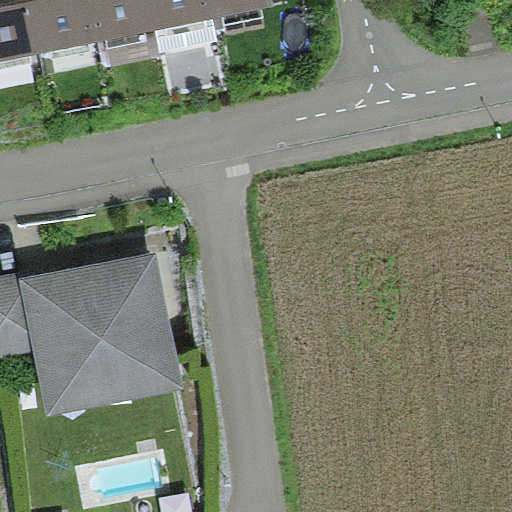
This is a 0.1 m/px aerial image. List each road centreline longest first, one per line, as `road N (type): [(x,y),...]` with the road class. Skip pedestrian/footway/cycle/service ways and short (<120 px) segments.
road 1 (residential): [(202,140),(265,511)]
road 2 (residential): [(0,182),(202,140)]
road 3 (residential): [(202,140),(386,99)]
road 4 (residential): [(386,99),(511,78)]
